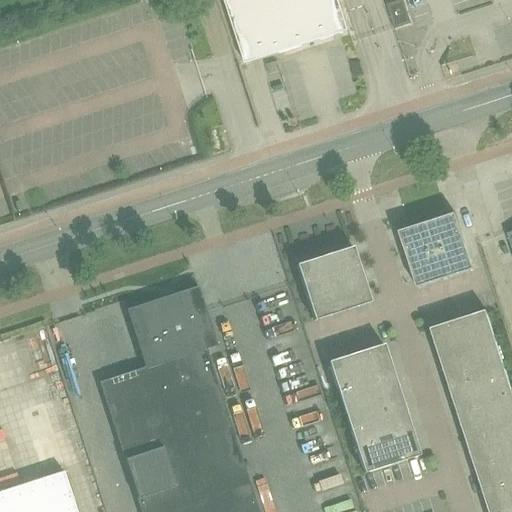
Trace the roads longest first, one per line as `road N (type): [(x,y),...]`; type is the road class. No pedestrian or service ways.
road 1 (residential): [(345,150),(462,511)]
road 2 (tertiary): [(0,263),(345,150)]
road 3 (tertiary): [(345,150),(511,102)]
